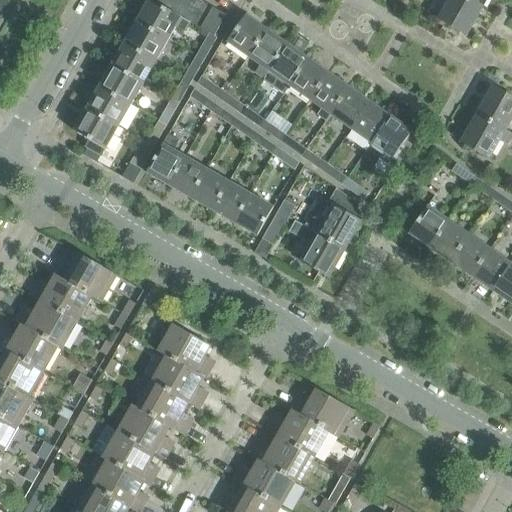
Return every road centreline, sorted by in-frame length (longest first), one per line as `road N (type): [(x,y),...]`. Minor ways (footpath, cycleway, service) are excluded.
road 1 (residential): [(284,319),(48,184)]
road 2 (residential): [(511,449),(284,319)]
road 3 (residential): [(181,511),(284,319)]
road 4 (residential): [(2,158),(95,0)]
